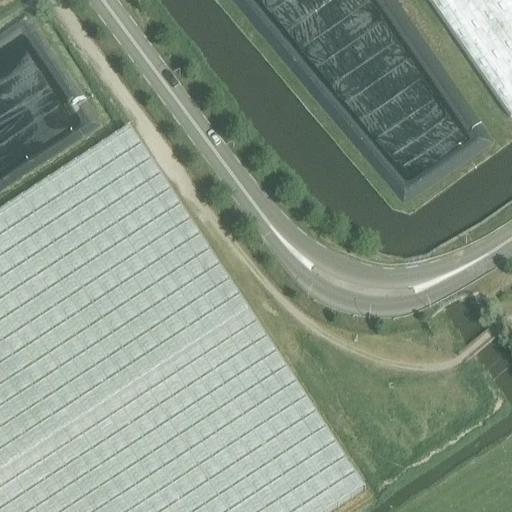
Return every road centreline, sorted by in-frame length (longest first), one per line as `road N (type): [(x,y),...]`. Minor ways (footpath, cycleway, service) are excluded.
road 1 (secondary): [(282,241),(101,0)]
road 2 (secondary): [(282,241),(306,280),(337,299),(380,309),(406,308),(467,266)]
road 3 (secondary): [(467,266),(370,279),(282,241)]
